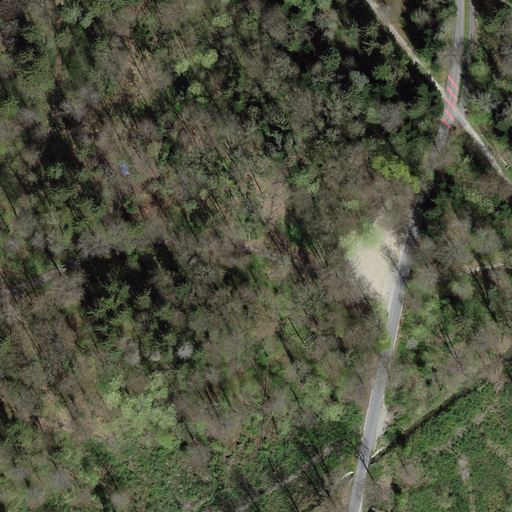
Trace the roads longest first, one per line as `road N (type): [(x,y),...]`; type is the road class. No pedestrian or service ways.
road 1 (residential): [(460,0),(448,102),(353,511)]
road 2 (track): [(63,268),(169,238),(244,246),(400,288),(511,262)]
road 3 (track): [(54,0),(63,268)]
road 4 (track): [(371,0),(511,187)]
